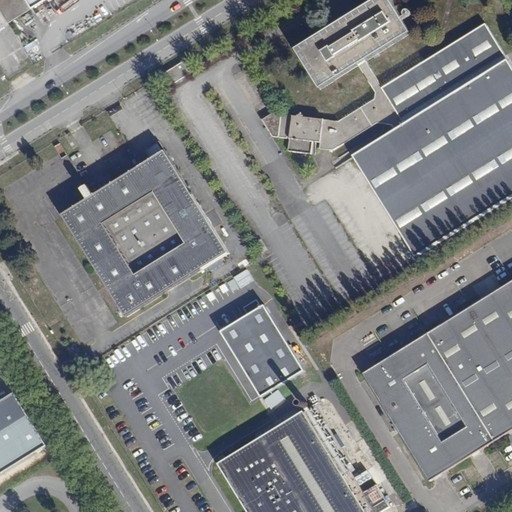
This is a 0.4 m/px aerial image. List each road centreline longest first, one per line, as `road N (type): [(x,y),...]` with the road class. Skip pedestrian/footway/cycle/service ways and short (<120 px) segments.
road 1 (unknown): [(224,62),(196,86),(196,104),(314,302)]
road 2 (tertiary): [(0,147),(244,0)]
road 3 (unclassified): [(0,290),(134,511)]
road 4 (unknown): [(224,62),(353,278)]
road 5 (tertiary): [(186,0),(0,120)]
